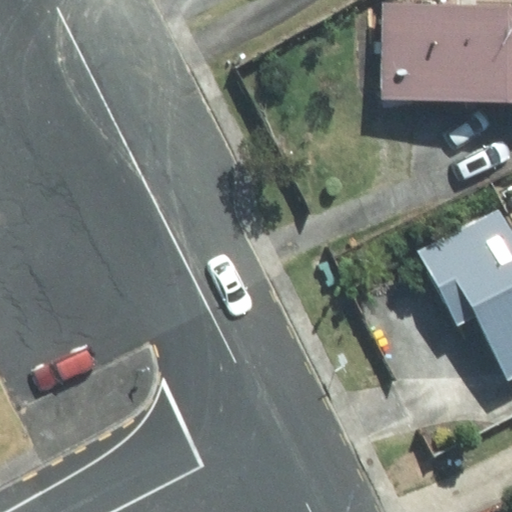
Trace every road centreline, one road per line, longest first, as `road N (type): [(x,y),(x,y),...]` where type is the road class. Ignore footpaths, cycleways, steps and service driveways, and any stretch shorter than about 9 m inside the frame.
road 1 (residential): [(49,0),(271,431)]
road 2 (residential): [(271,431),(119,511)]
